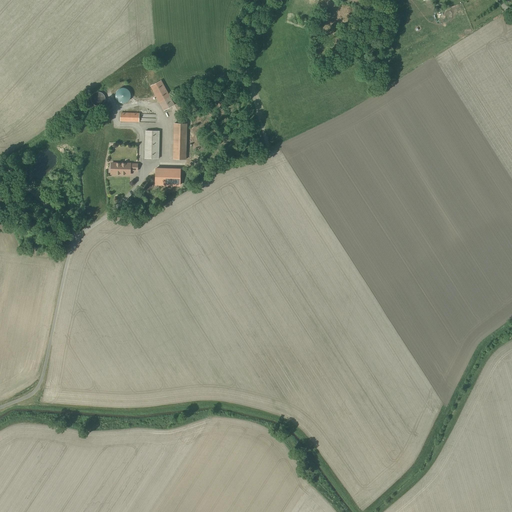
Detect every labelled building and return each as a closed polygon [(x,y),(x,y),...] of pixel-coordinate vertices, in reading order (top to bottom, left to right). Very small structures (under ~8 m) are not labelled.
[(174,105),(160,80),(149,86),(163,111),(174,105)] [(116,91),(115,94),(115,97),(116,99),(118,101),(120,103),(123,103),(125,103),(128,102),(130,100),(131,98),(131,95),(131,93),(130,90),(128,88),(125,87),(123,87),(120,88),(118,89),(116,91)] [(105,97),(105,96),(105,95),(104,93),(104,92),(103,91),(101,90),(100,90),(99,89),(98,89),(96,89),(95,90),(93,91),(92,92),(91,94),(91,95),(91,96),(91,98),(91,99),(92,101),(93,102),(94,102),(95,103),(97,103),(98,104),(100,103),(101,103),(102,102),(103,101),(104,100),(104,99),(105,97)] [(138,112),(119,112),(119,121),(138,120),(138,112)] [(173,124),(171,160),(185,160),(186,124),(173,124)] [(158,130),(146,130),(145,158),(157,158),(158,130)] [(137,144),(116,144),(116,158),(137,158),(137,144)] [(185,176),(185,165),(158,165),(158,175),(185,176)]
